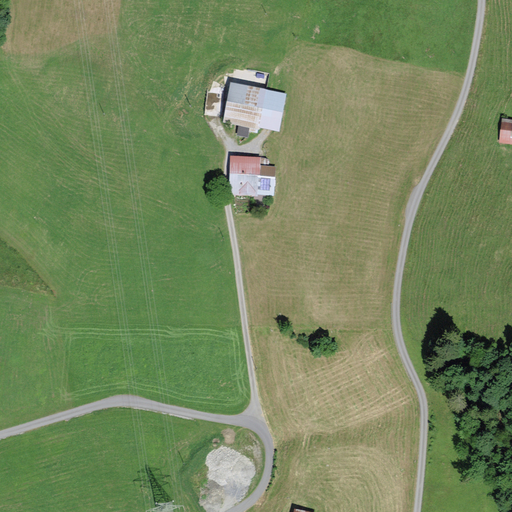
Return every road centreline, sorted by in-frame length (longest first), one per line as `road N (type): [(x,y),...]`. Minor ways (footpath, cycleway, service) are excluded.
road 1 (residential): [(416,511),(423,399),(395,307),(412,211),(458,113),(482,0)]
road 2 (residential): [(234,511),(258,493),(268,466),(267,440),(246,422),(115,401),(0,435)]
